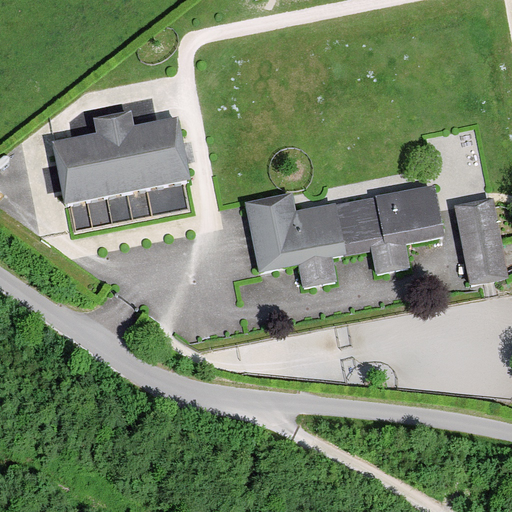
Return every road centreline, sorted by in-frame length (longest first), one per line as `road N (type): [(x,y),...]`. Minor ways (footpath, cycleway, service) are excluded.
road 1 (unclassified): [(0,280),(163,381),(511,433)]
road 2 (track): [(216,259),(185,71),(190,43),(380,0)]
road 3 (track): [(437,511),(243,398)]
